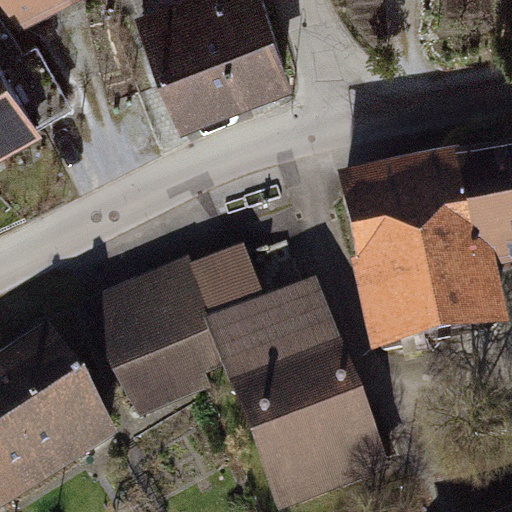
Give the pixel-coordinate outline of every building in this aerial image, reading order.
[(10,0),(30,39),(107,0),(10,0)] [(200,0),(207,17),(141,43),(182,152),(300,107),(259,0),(200,0)] [(0,174),(43,150),(39,142),(74,122),(40,64),(25,72),(0,28),(0,174)] [(511,143),(352,176),(387,347),(511,321),(511,143)] [(100,301),(149,420),(245,381),(226,318),(202,260),(100,301)] [(226,318),(245,381),(296,506),(404,463),(328,277),(226,318)] [(0,475),(21,507),(134,432),(63,325),(0,365),(0,475)] [(0,511),(12,511),(21,507),(0,475),(0,511)]
